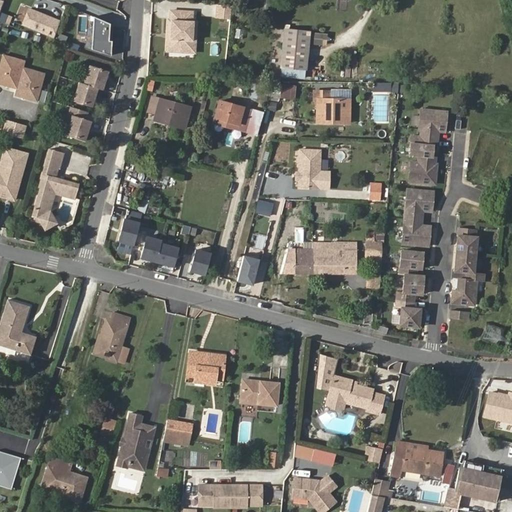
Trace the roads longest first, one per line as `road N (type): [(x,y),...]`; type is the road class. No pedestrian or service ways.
road 1 (residential): [(88,271),(399,351),(511,371)]
road 2 (residential): [(88,271),(142,0)]
road 3 (unknown): [(151,426),(177,295)]
road 4 (unknown): [(481,367),(474,445),(511,459)]
